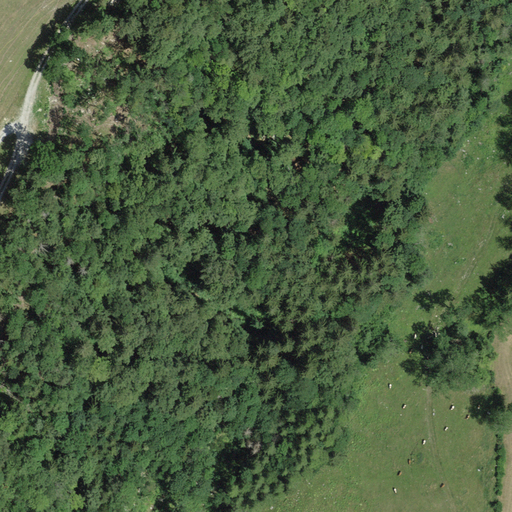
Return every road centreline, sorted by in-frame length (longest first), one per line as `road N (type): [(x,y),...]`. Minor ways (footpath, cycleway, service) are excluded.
road 1 (track): [(460,511),(440,455),(431,392),(436,343),(445,304),(511,205)]
road 2 (track): [(0,207),(37,73),(84,0)]
